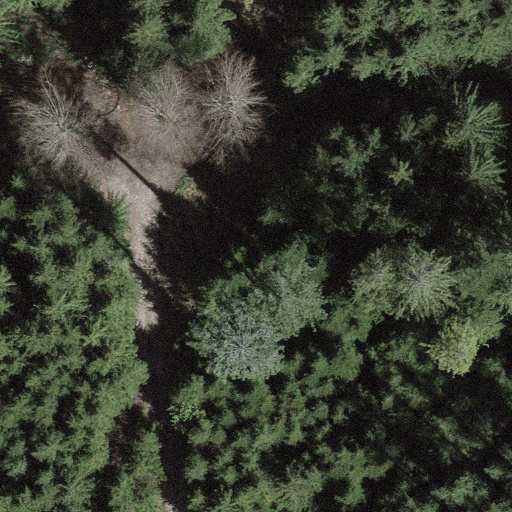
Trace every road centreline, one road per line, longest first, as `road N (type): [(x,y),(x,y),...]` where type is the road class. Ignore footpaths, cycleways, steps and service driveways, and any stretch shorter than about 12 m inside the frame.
road 1 (track): [(136,172),(184,147),(511,60)]
road 2 (track): [(136,172),(144,393),(182,511)]
road 3 (track): [(136,172),(5,0)]
road 4 (track): [(277,0),(184,147)]
road 5 (track): [(0,156),(136,172)]
road 6 (track): [(144,393),(100,511)]
